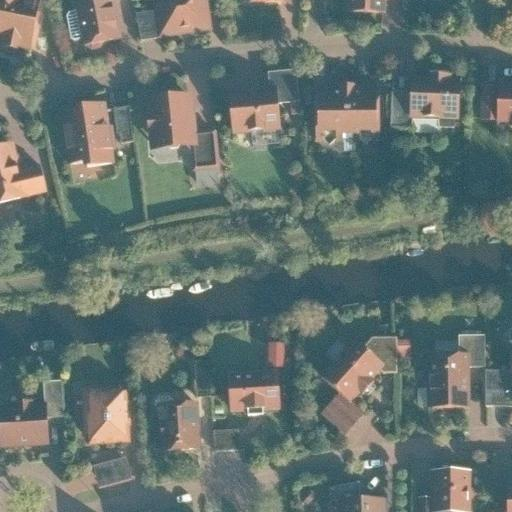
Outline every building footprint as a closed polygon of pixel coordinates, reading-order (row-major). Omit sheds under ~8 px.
[(28,49),(37,1),(34,0),(0,0),(0,48),(2,49),(3,45),(15,47),(28,49)] [(118,38),(110,0),(70,0),(69,0),(78,46),(81,45),(87,50),(97,48),(102,41),(118,38)] [(149,0),(151,10),(155,38),(209,31),(204,0),(149,0)] [(344,0),(344,10),(381,11),(381,0),(344,0)] [(155,38),(151,10),(134,13),(138,41),(155,38)] [(226,93),(230,134),(279,129),(277,104),(296,102),(293,71),(265,73),(266,89),(226,93)] [(453,121),(455,121),(457,82),(412,80),(412,92),(410,118),(435,119),(435,128),(453,128),(453,121)] [(481,120),(496,120),(498,88),(482,87),(481,120)] [(511,120),(511,88),(498,88),(496,120),(511,120)] [(377,90),(315,90),(315,140),(377,140),(377,90)] [(410,118),(412,92),(390,91),(389,126),(410,128),(410,118)] [(190,135),(186,96),(146,100),(149,145),(190,142),(190,135)] [(109,165),(101,106),(73,110),(74,116),(63,119),(70,165),(83,163),(84,169),(109,165)] [(129,142),(125,107),(111,109),(114,133),(117,133),(118,144),(129,142)] [(213,133),(190,135),(190,142),(192,171),(216,168),(213,133)] [(12,145),(0,147),(0,201),(44,192),(39,167),(18,171),(12,145)] [(511,328),(508,329),(505,373),(480,372),(478,402),(511,403),(511,328)] [(454,353),(423,352),(422,410),(466,411),(467,368),(481,369),(482,334),(455,334),(454,353)] [(387,369),(353,338),(319,376),(340,394),(321,415),(345,437),(366,414),(355,405),(387,369)] [(213,358),(192,359),(194,397),(215,396),(213,358)] [(280,369),(227,373),(231,416),(283,412),(280,369)] [(44,403),(0,405),(0,451),(47,449),(45,421),(65,420),(63,382),(43,383),(44,403)] [(128,390),(77,392),(79,447),(130,445),(128,390)] [(198,402),(155,404),(158,453),(200,451),(198,402)] [(237,430),(212,433),(213,451),(225,450),(225,443),(238,442),(237,430)] [(93,463),(97,485),(130,480),(126,458),(93,463)] [(433,500),(433,511),(467,511),(467,502),(474,496),(467,489),(467,473),(433,472),(433,500)] [(419,500),(418,511),(433,511),(433,500),(419,500)] [(382,511),(383,502),(340,502),(339,511),(382,511)]
